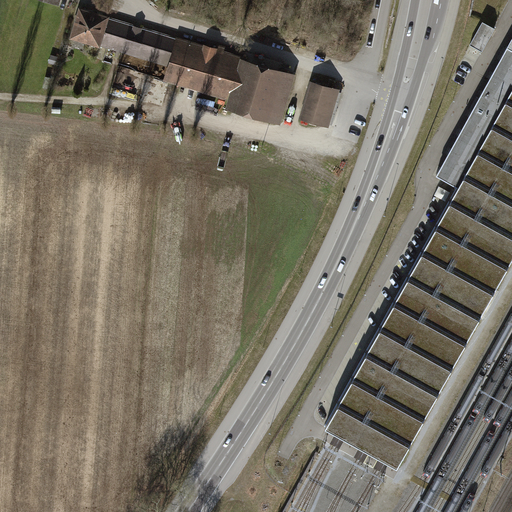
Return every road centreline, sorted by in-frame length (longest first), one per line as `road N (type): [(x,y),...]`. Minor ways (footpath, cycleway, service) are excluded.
road 1 (primary): [(427,0),(409,77),(343,250),(280,370),(189,511)]
road 2 (track): [(361,83),(344,139),(331,146),(205,119),(0,97)]
road 3 (track): [(361,83),(177,26),(134,0)]
